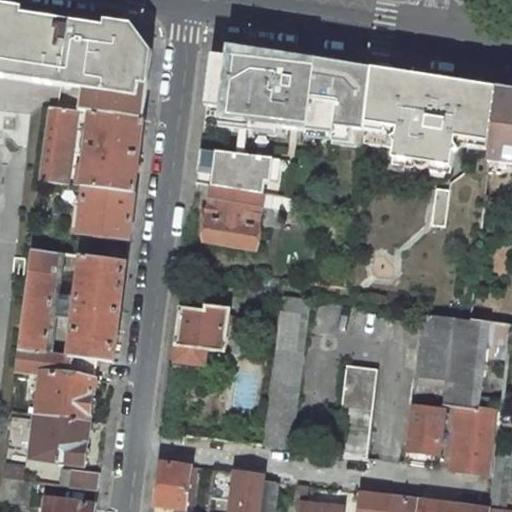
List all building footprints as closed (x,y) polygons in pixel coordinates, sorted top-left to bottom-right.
[(47,18),(0,10),(0,77),(35,83),(59,87),(82,90),(79,112),(92,114),(138,120),(143,86),(141,85),(145,51),(134,32),(47,18)] [(236,58),(212,54),(207,106),(223,108),(220,127),(241,130),(249,131),(278,135),(279,128),(304,132),(306,115),(309,87),(314,60),(238,48),(236,58)] [(365,126),(368,100),(371,74),(371,69),(368,68),(314,60),(309,87),(306,115),(304,132),(335,136),(333,145),(362,149),(362,148),(362,147),(363,142),(365,126)] [(438,79),(371,69),(371,74),(438,85),(438,79)] [(368,100),(365,126),(363,142),(362,147),(362,148),(393,151),(391,168),(412,170),(419,165),(425,165),(430,172),(450,174),(453,151),(455,138),(461,138),(463,127),(459,123),(460,117),(464,117),(469,93),(454,92),(453,100),(440,98),(441,90),(437,86),(438,85),(371,74),(368,100)] [(471,84),(438,79),(438,85),(437,86),(441,90),(440,98),(453,100),(454,92),(469,93),(470,85),(471,84)] [(493,134),(499,89),(471,84),(470,85),(469,93),(464,117),(460,117),(459,123),(463,127),(461,138),(455,138),(453,151),(463,146),(491,151),(493,134)] [(511,90),(499,88),(499,89),(493,134),(491,151),(490,162),(511,164),(511,90)] [(71,111),(50,109),(40,181),(68,184),(77,112),(71,111)] [(138,120),(92,114),(85,166),(78,165),(75,185),(82,186),(85,187),(134,193),(143,121),(138,120)] [(245,155),(249,131),(241,130),(237,154),(245,155)] [(248,191),(252,159),(253,156),(245,155),(237,154),(200,149),(197,172),(213,174),(212,185),(213,185),(247,191),(248,191)] [(270,182),(273,159),(253,156),(252,159),(248,191),(263,194),(265,181),(270,182)] [(212,185),(204,242),(256,250),(264,194),(263,194),(248,191),(247,191),(213,185),(212,185)] [(134,193),(85,187),(79,234),(128,240),(134,193)] [(444,229),(449,191),(436,189),(431,227),(444,229)] [(59,254),(32,250),(19,349),(46,353),(59,254)] [(125,263),(81,257),(77,288),(72,287),(70,303),(59,302),(57,318),(73,320),(69,356),(97,359),(113,362),(125,263)] [(285,450),(304,299),(283,296),(278,332),(276,348),(264,447),(285,450)] [(204,310),(180,308),(173,367),(206,371),(209,341),(226,342),(230,309),(205,306),(204,310)] [(424,316),(407,464),(438,468),(446,405),(459,406),(478,409),(488,322),(471,320),(471,321),(424,316)] [(276,348),(278,332),(268,331),(266,347),(276,348)] [(46,353),(19,349),(16,371),(42,374),(42,373),(94,379),(97,359),(69,356),(46,353)] [(378,370),(347,366),(336,456),(367,459),(378,370)] [(94,379),(42,373),(42,374),(36,415),(88,422),(89,415),(94,413),(96,400),(92,396),(94,379)] [(478,409),(459,406),(451,470),(494,475),(497,449),(501,411),(478,409)] [(88,422),(36,415),(33,439),(31,459),(32,459),(83,466),(83,464),(88,461),(89,449),(85,445),(88,422)] [(33,439),(8,436),(3,479),(29,482),(32,459),(31,459),(33,439)] [(511,451),(497,449),(494,475),(490,510),(489,511),(511,511),(505,511),(511,451)] [(191,467),(161,463),(155,506),(186,510),(191,467)] [(99,473),(72,470),(70,487),(97,490),(99,473)] [(265,477),(213,470),(207,511),(260,511),(264,481),(265,477)] [(29,482),(3,479),(0,498),(0,501),(29,505),(32,482),(29,482)] [(270,511),(274,482),(264,481),(260,511),(270,511)] [(343,511),(344,507),(339,507),(308,503),(310,491),(310,487),(302,486),(299,511),(343,511)] [(308,503),(339,507),(340,494),(310,491),(308,503)] [(360,493),(357,511),(387,511),(390,497),(360,493)] [(418,511),(419,501),(390,497),(387,511),(418,511)] [(93,511),(95,505),(46,499),(43,511),(93,511)] [(489,511),(490,510),(419,501),(418,511),(489,511)]
